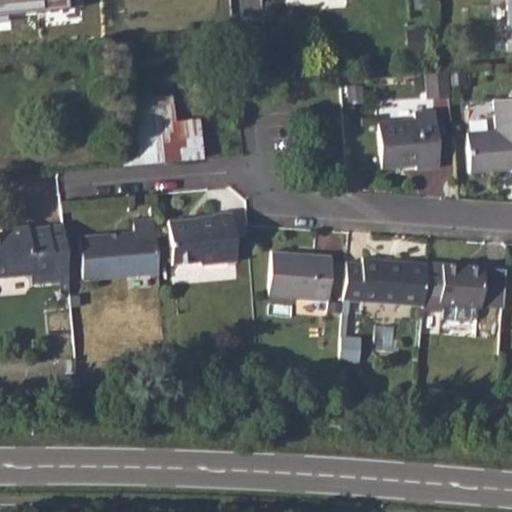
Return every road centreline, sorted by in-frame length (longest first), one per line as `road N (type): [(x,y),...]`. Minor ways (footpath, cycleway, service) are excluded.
road 1 (tertiary): [(511,491),(301,473),(0,468)]
road 2 (residential): [(511,219),(269,199),(267,165)]
road 3 (residential): [(267,165),(73,183)]
road 4 (residential): [(267,165),(251,0)]
